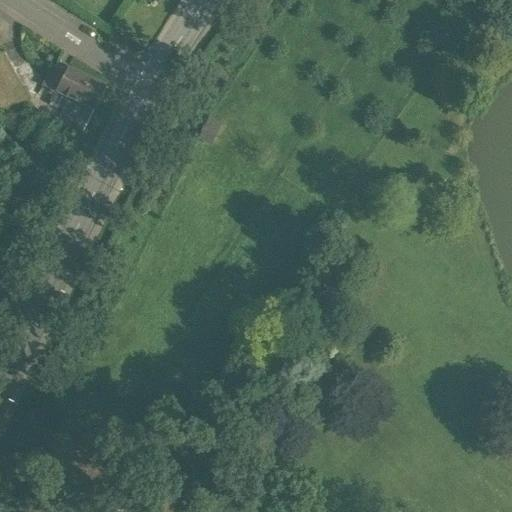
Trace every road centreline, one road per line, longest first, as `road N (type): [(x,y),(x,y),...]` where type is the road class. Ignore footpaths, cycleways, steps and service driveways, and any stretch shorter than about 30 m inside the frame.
road 1 (secondary): [(152,85),(0,386)]
road 2 (residential): [(15,0),(152,85)]
